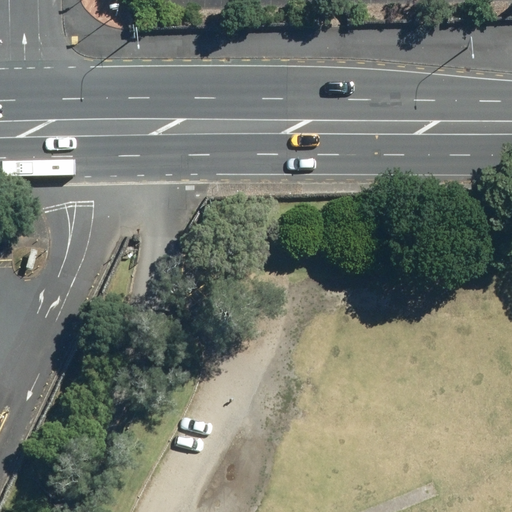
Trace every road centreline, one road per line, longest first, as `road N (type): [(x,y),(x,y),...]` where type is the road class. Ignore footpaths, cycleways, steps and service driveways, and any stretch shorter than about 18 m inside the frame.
road 1 (primary): [(0,127),(511,125)]
road 2 (track): [(173,511),(233,377),(157,253)]
